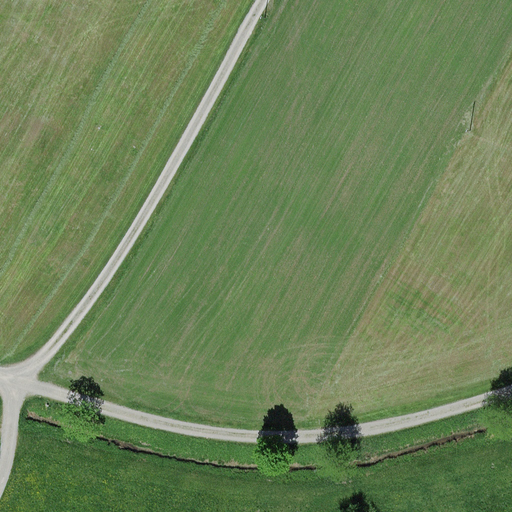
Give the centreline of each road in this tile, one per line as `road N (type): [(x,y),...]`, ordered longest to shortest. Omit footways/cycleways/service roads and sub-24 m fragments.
road 1 (track): [(274,0),(120,269),(21,385),(0,496)]
road 2 (track): [(0,379),(178,426),(275,441),(429,417),(511,392)]
